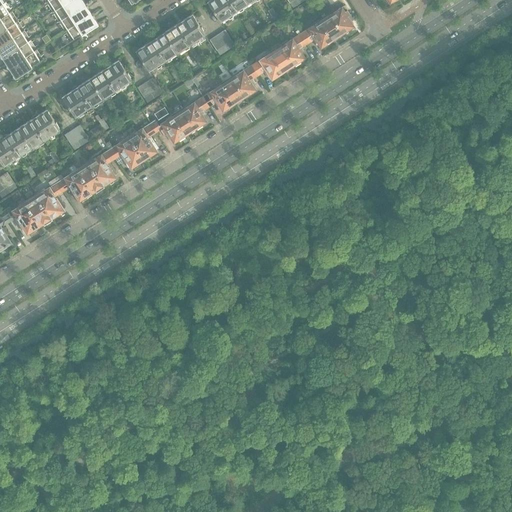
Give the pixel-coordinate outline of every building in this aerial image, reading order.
[(55,10),(70,0),(49,0),(49,1),(55,10)] [(61,20),(85,4),(82,0),(70,0),(55,10),(61,20)] [(238,9),(248,2),(246,0),(209,0),(207,1),(216,14),(215,15),(218,20),(219,19),(220,21),(221,20),(223,22),(225,21),(224,19),(236,10),(237,13),(239,11),(238,9)] [(0,18),(9,13),(3,3),(0,5),(0,18)] [(67,29),(91,13),(88,8),(88,7),(88,5),(87,4),(85,4),(61,20),(67,29)] [(353,19),(347,10),(344,5),(331,14),(343,32),(352,27),(352,24),(350,21),(353,19)] [(278,18),(272,8),(270,10),(276,19),(278,18)] [(276,19),(270,10),(268,11),(274,21),(276,19)] [(0,32),(15,22),(9,13),(0,18),(0,32)] [(74,39),(97,24),(98,23),(94,17),(94,16),(94,15),(93,14),(92,13),(91,13),(67,29),(74,39)] [(204,32),(201,27),(200,27),(192,14),(182,21),(181,19),(176,22),(177,24),(164,32),(177,52),(187,46),(188,48),(190,46),(188,44),(201,36),(203,38),(205,37),(204,35),(205,34),(204,32)] [(343,32),(331,14),(319,21),(332,40),(336,37),(336,36),(338,36),(341,35),(342,33),(343,32)] [(332,40),(319,21),(300,33),(307,44),(312,40),(312,41),(313,40),(315,44),(318,42),(320,45),(322,46),(332,40)] [(0,45),(21,32),(15,22),(0,32),(0,45)] [(255,33),(249,23),(247,25),(253,35),(255,33)] [(231,40),(225,30),(220,33),(226,43),(231,40)] [(3,58),(28,42),(21,32),(0,45),(0,52),(0,54),(1,56),(2,57),(3,58)] [(168,58),(177,52),(164,32),(151,41),(150,40),(145,43),(146,44),(136,51),(145,64),(144,64),(147,69),(148,69),(149,70),(150,69),(152,72),(154,70),(152,68),(165,60),(166,62),(169,60),(168,58)] [(226,43),(220,33),(215,36),(221,47),(226,43)] [(304,51),(302,47),(303,47),(302,46),(307,44),(300,33),(281,45),(294,64),(303,58),(303,56),(301,53),(304,51)] [(47,35),(41,39),(45,44),(51,41),(47,35)] [(221,47),(215,36),(210,40),(216,50),(220,48),(220,47),(221,47)] [(9,67),(34,51),(28,42),(3,58),(7,63),(6,64),(7,66),(8,67),(9,67)] [(294,64),(281,45),(271,52),(282,71),(287,68),(289,68),(292,66),(293,64),(293,65),(294,64)] [(15,77),(40,61),(34,51),(9,67),(13,73),(13,75),(14,76),(15,77)] [(282,71),(271,52),(251,65),(258,75),(263,72),(264,72),(266,75),(269,74),(271,77),(273,77),(282,71)] [(206,66),(199,56),(197,57),(205,68),(206,66)] [(205,68),(197,57),(195,59),(202,69),(205,68)] [(131,78),(127,73),(118,60),(108,67),(107,65),(103,68),(103,70),(90,78),(103,98),(113,92),(114,94),(116,92),(115,90),(128,82),(129,84),(131,82),(130,80),(131,80),(130,78),(131,78)] [(255,83),(253,79),(254,78),(253,78),(258,75),(251,65),(232,77),(245,96),(254,90),(254,88),(252,84),(255,83)] [(180,82),(174,72),(171,74),(177,83),(180,82)] [(245,96),(232,77),(221,84),(233,103),(238,100),(240,100),(243,98),(244,96),(245,96)] [(93,105),(103,98),(90,78),(77,87),(76,85),(76,86),(72,88),(73,90),(62,96),(71,110),(70,110),(73,115),(74,115),(75,116),(76,115),(78,117),(80,116),(78,114),(91,106),(93,108),(94,107),(93,105)] [(159,88),(152,78),(147,81),(154,91),(155,90),(159,88)] [(154,91),(147,81),(142,84),(149,95),(152,93),(154,91)] [(149,95),(142,84),(137,87),(144,98),(148,95),(149,95)] [(233,103),(221,84),(205,94),(202,96),(209,107),(214,104),(215,104),(217,107),(220,105),(222,108),(224,109),(233,103)] [(205,94),(200,86),(197,88),(202,96),(205,94)] [(206,114),(204,111),(205,110),(204,110),(209,107),(202,96),(183,109),(195,127),(205,121),(205,119),(203,116),(206,114)] [(131,114),(125,105),(123,107),(128,116),(131,114)] [(59,127),(56,122),(55,122),(47,109),(37,116),(36,114),(31,117),(32,119),(19,127),(32,147),(41,141),(42,143),(45,142),(45,141),(43,139),(56,131),(57,133),(60,132),(58,129),(59,129),(58,127),(59,127)] [(195,127),(183,109),(172,116),(184,135),(189,132),(189,131),(191,131),(194,130),(195,128),(195,127)] [(184,135),(172,116),(159,124),(155,118),(149,122),(156,132),(161,129),(164,133),(163,133),(165,136),(166,135),(168,139),(171,137),(173,140),(175,141),(184,135)] [(157,146),(152,139),(150,136),(156,132),(149,122),(143,125),(144,126),(129,136),(145,160),(151,156),(152,156),(152,155),(151,153),(156,150),(154,148),(157,146)] [(85,135),(79,125),(74,128),(81,138),(82,137),(85,135)] [(22,153),(31,147),(32,147),(19,127),(6,136),(5,135),(4,135),(0,138),(1,139),(0,139),(0,161),(2,164),(3,164),(4,165),(5,164),(6,166),(8,165),(7,163),(14,158),(16,160),(23,155),(22,153)] [(81,138),(74,128),(69,132),(76,141),(78,140),(81,138)] [(76,141),(69,132),(64,135),(71,145),(76,141)] [(145,160),(129,136),(115,145),(114,144),(109,148),(115,158),(120,155),(127,165),(130,163),(131,166),(136,163),(137,165),(138,164),(145,160)] [(116,172),(112,165),(109,162),(115,158),(109,148),(103,151),(103,153),(90,161),(105,185),(110,182),(111,182),(110,179),(115,176),(113,174),(116,172)] [(60,161),(54,151),(52,152),(59,162),(60,161)] [(59,162),(52,152),(49,153),(56,163),(59,162)] [(105,185),(90,161),(77,169),(92,193),(95,191),(96,191),(98,190),(99,190),(102,188),(103,187),(105,185)] [(36,175),(30,166),(28,167),(34,177),(36,175)] [(34,177),(28,167),(26,169),(32,178),(34,177)] [(92,193),(77,169),(63,179),(61,175),(55,179),(63,191),(69,188),(75,198),(78,196),(79,199),(84,196),(86,198),(86,197),(92,193)] [(13,182),(7,172),(2,176),(8,185),(9,184),(13,182)] [(8,185),(2,176),(0,176),(0,183),(3,188),(8,185)] [(64,205),(59,197),(57,195),(63,191),(55,179),(48,183),(51,186),(37,195),(52,219),(58,215),(59,215),(58,212),(63,209),(61,207),(64,205)] [(52,219),(37,195),(25,203),(40,226),(43,223),(44,224),(46,223),(47,223),(50,221),(51,220),(52,219)] [(40,226),(25,203),(11,212),(8,208),(8,207),(3,211),(9,221),(14,218),(23,231),(26,229),(27,232),(32,229),(34,231),(34,230),(40,226)] [(8,232),(4,227),(4,226),(2,228),(0,225),(3,223),(4,224),(9,221),(3,211),(0,206),(0,251),(7,247),(6,245),(8,244),(7,243),(10,241),(5,234),(8,232)]
